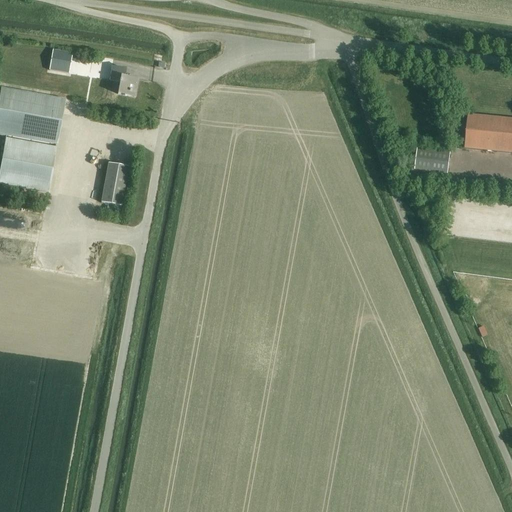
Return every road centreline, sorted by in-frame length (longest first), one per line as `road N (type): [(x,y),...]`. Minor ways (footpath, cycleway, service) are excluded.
road 1 (track): [(182,34),(93,511)]
road 2 (unclassified): [(511,469),(394,194),(344,39)]
road 3 (unclassified): [(64,0),(344,39)]
road 4 (unclassified): [(511,62),(344,39)]
road 5 (unclassified): [(182,34),(313,49),(344,39)]
road 6 (unclassified): [(344,39),(212,0)]
road 7 (unclassified): [(182,34),(53,0)]
